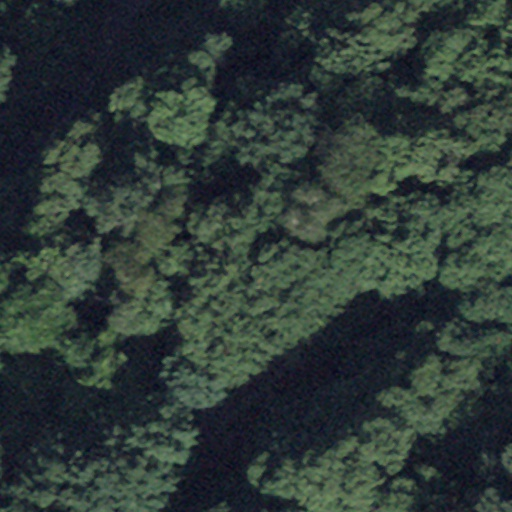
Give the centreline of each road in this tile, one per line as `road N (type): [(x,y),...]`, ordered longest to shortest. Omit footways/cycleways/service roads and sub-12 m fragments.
road 1 (track): [(177,511),(283,366),(414,311),(511,292)]
road 2 (residential): [(202,0),(103,98),(0,300)]
